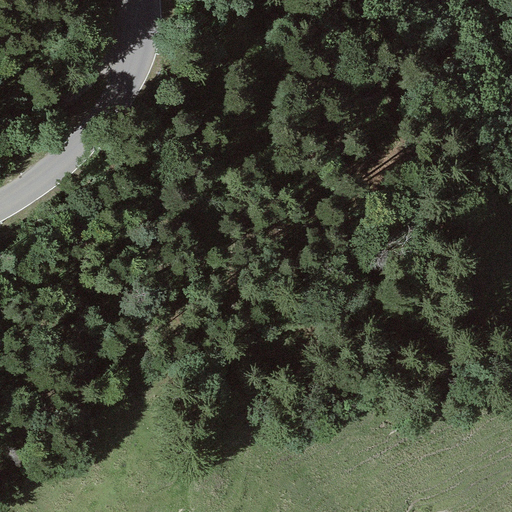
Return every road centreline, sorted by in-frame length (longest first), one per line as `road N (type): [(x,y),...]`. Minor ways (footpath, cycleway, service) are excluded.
road 1 (tertiary): [(139,0),(138,51),(114,108),(66,162),(0,206)]
road 2 (track): [(0,128),(55,109),(138,51)]
